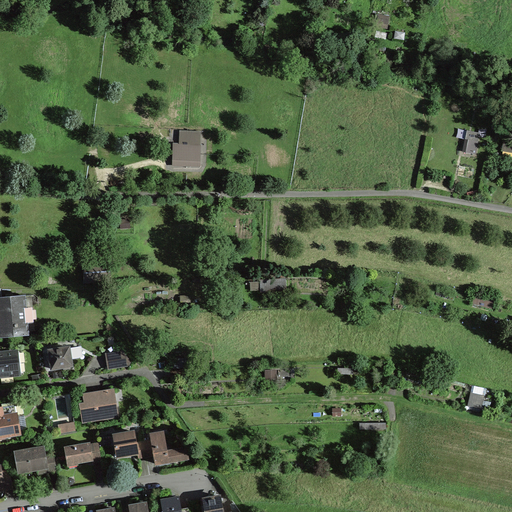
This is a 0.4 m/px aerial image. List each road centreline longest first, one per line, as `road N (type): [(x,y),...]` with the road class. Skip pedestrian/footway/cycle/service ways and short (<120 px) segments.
road 1 (track): [(0,184),(101,194),(398,191),(511,209)]
road 2 (track): [(511,424),(370,399),(170,406),(143,370)]
